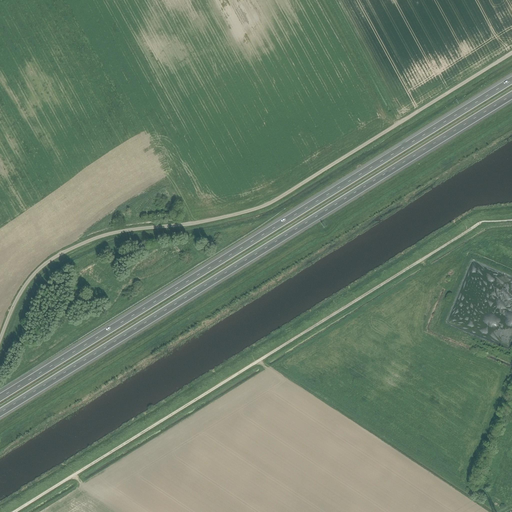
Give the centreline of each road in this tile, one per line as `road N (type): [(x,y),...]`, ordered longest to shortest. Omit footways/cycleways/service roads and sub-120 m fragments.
road 1 (unclassified): [(0,340),(17,296),(47,261),(103,235),(265,205),(511,53)]
road 2 (motorway): [(511,80),(0,398)]
road 3 (motorway): [(0,412),(511,94)]
road 4 (unclassified): [(14,511),(480,222)]
